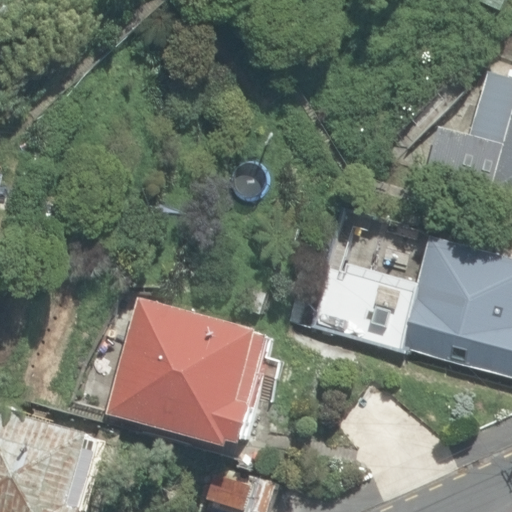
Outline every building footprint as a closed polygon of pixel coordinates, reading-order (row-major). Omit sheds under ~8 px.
[(479,0),(502,10),(506,0),(479,0)] [(511,80),(489,74),(472,136),(441,128),(427,178),(511,200),(511,80)] [(0,176),(0,248),(2,249),(16,180),(0,176)] [(224,215),(242,209),(237,191),(218,196),(224,215)] [(511,377),(511,258),(433,238),(413,317),(324,294),(313,333),(406,357),(407,351),(511,377)] [(112,412),(237,444),(238,439),(251,443),(262,402),(279,336),(267,333),(268,329),(141,296),(111,411),(112,412)] [(0,511),(92,511),(94,504),(93,504),(110,441),(98,438),(100,432),(0,405),(0,511)] [(224,464),(214,509),(228,511),(272,511),(280,477),(224,464)]
